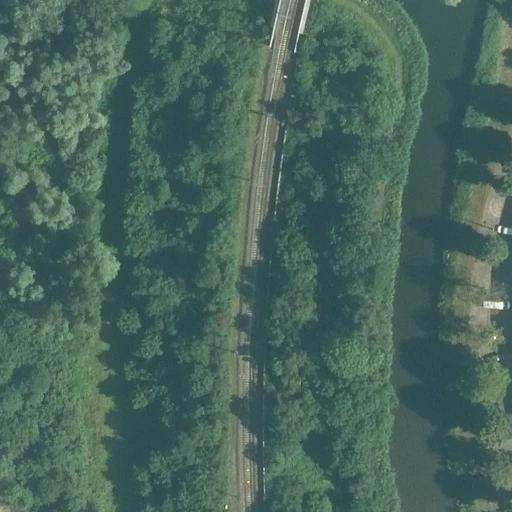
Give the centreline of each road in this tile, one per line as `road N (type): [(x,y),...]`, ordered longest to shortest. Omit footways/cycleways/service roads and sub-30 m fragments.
road 1 (track): [(346,0),(378,22),(399,68),(375,278),(372,511)]
road 2 (track): [(126,511),(104,395),(105,330),(117,110),(146,0)]
